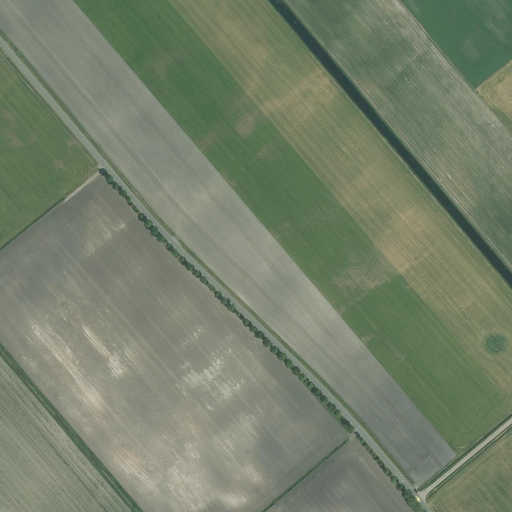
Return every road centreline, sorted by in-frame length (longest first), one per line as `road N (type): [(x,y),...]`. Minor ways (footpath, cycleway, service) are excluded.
road 1 (tertiary): [(418,498),(266,331),(183,254),(0,39)]
road 2 (unclassified): [(418,498),(511,421)]
